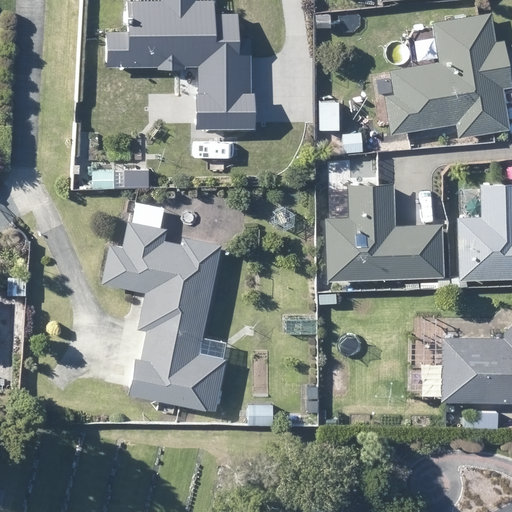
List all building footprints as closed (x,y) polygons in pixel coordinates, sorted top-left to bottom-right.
[(128,0),(129,32),(107,33),(107,68),(194,67),(195,129),(250,128),(249,39),(236,39),(236,15),(212,15),(211,0),(128,0)] [(511,86),(505,47),(504,39),(494,41),(490,12),(431,21),(437,61),(408,66),(388,69),(392,92),(383,93),(384,98),(388,124),(390,133),(406,131),(455,123),(456,134),(457,136),(508,128),(506,118),(502,88),(511,86)] [(339,101),(319,101),(318,130),(339,130),(339,101)] [(342,131),(343,152),(363,151),(361,130),(342,131)] [(152,170),(93,170),(93,188),(152,188),(152,170)] [(511,181),(509,181),(479,182),(479,189),(480,214),(463,215),(454,215),(457,276),(450,276),(450,288),(466,286),(466,279),(511,277),(511,181)] [(441,224),(432,224),(393,226),(392,184),(389,184),(372,184),(347,184),(348,187),(327,188),(328,218),(324,219),(326,276),(326,279),(421,277),(443,276),(441,224)] [(166,227),(130,220),(127,219),(121,246),(108,243),(100,283),(133,289),(144,291),(137,328),(145,329),(140,358),(135,357),(130,385),(128,393),(214,411),(225,358),(198,353),(220,243),(181,235),(180,242),(164,239),(166,227)] [(437,287),(450,288),(450,276),(437,276),(437,287)] [(511,322),(503,331),(502,337),(463,336),(462,358),(461,401),(508,402),(511,401),(511,322)] [(333,511),(325,499),(304,511),(302,511),(302,510),(298,511),(333,511)]
